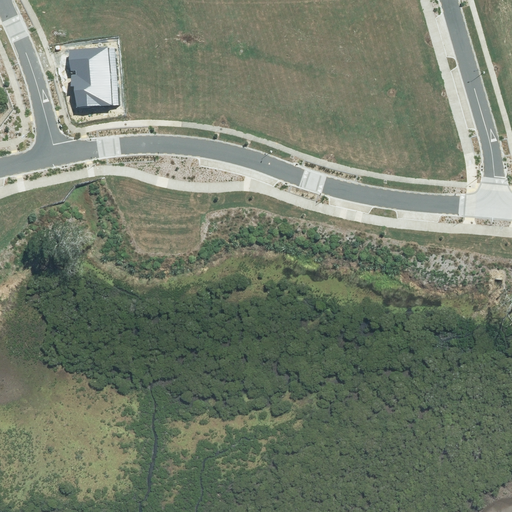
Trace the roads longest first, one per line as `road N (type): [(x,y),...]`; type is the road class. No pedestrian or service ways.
road 1 (residential): [(55,154),(151,142),(203,145),(353,192),(493,208)]
road 2 (residential): [(447,0),(489,143),(493,208)]
road 3 (residential): [(55,154),(29,59),(0,0)]
